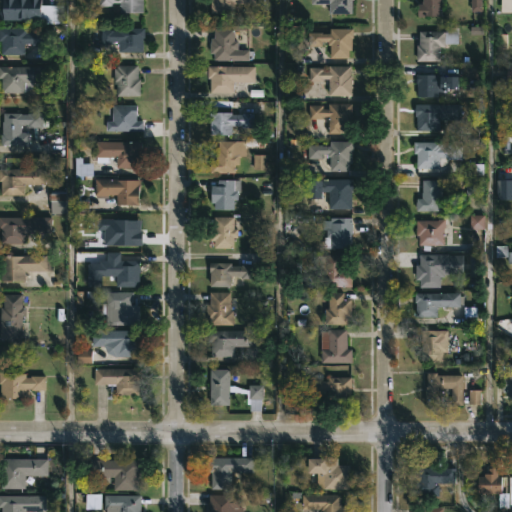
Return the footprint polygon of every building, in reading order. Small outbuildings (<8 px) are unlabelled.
[(0,0),(41,0),(41,4),(53,4),(53,22),(40,22),(40,20),(0,20),(0,0)] [(142,0),(142,12),(120,12),(120,3),(113,2),(112,6),(97,5),(97,0),(142,0)] [(255,0),(255,5),(233,4),(233,15),(210,14),(209,0),(255,0)] [(351,0),(351,13),(329,13),(329,3),(320,3),(320,8),(312,8),(311,0),(351,0)] [(441,0),(442,8),(441,8),(440,15),(417,16),(417,3),(421,3),(421,0),(441,0)] [(25,32),(31,32),(31,30),(45,30),(45,45),(24,43),(23,54),(0,53),(0,27),(25,28),(25,32)] [(233,30),(233,40),(237,40),(237,49),(249,49),(248,60),(214,59),(214,53),(209,52),(209,42),(210,42),(210,37),(214,37),(214,29),(215,29),(215,27),(233,27),(233,30)] [(353,28),(353,38),(351,38),(351,50),(348,50),(348,58),(330,57),(330,44),(327,44),(327,41),(320,41),(320,44),(308,44),(308,32),(330,33),(330,27),(353,28)] [(144,29),(142,53),(118,53),(118,43),(112,43),(112,45),(100,45),(100,30),(117,32),(117,29),(144,29)] [(440,60),(416,60),(416,45),(419,45),(419,30),(444,30),(444,46),(440,46),(440,60)] [(457,44),(457,32),(445,32),(445,44),(457,44)] [(221,64),(255,66),(254,81),(233,81),(233,92),(209,92),(209,78),(207,78),(207,65),(221,64)] [(34,81),(31,88),(24,92),(4,92),(4,81),(0,81),(0,65),(46,66),(45,82),(34,81)] [(350,70),(351,95),(328,95),(328,78),(322,78),(322,80),(308,80),(309,66),(323,66),(323,70),(328,70),(328,65),(350,65),(350,70)] [(136,67),(138,68),(137,80),(140,80),(140,95),(116,95),(116,83),(113,83),(113,69),(116,69),(116,66),(136,67)] [(440,73),(440,75),(458,75),(458,87),(448,87),(448,89),(440,89),(440,87),(437,87),(437,96),(417,96),(416,83),(415,83),(415,74),(440,73)] [(351,103),(351,131),(339,130),(339,133),(327,133),(328,116),(322,116),(322,118),(308,118),(308,104),(322,105),(322,108),(328,108),(328,103),(351,103)] [(461,103),(461,105),(465,105),(465,118),(461,118),(461,120),(439,120),(439,131),(414,131),(415,103),(461,103)] [(135,115),(135,119),(142,119),(142,130),(106,130),(106,121),(112,121),(112,104),(136,104),(135,115)] [(231,111),(231,114),(253,113),(253,127),(241,127),(241,125),(231,125),(231,134),(210,134),(210,121),(208,121),(208,111),(231,111)] [(42,112),(42,114),(48,114),(48,125),(42,125),(42,127),(26,127),(26,126),(23,126),(23,124),(20,124),(20,131),(28,131),(28,144),(0,144),(0,134),(2,134),(2,112),(20,112),(20,114),(42,112)] [(236,173),(211,172),(211,159),(214,159),(215,146),(217,146),(217,140),(245,140),(245,164),(236,164),(236,173)] [(352,140),(351,162),(348,162),(348,171),(329,170),(329,156),(327,156),(327,153),(321,153),(321,158),(307,158),(307,144),(329,145),(329,140),(352,140)] [(139,153),(139,168),(116,168),(116,156),(107,156),(107,162),(96,162),(95,141),(142,141),(142,153),(139,153)] [(452,142),(452,144),(461,145),(461,159),(447,159),(446,163),(439,166),(439,168),(416,168),(416,153),(412,153),(413,141),(452,142)] [(267,154),(252,155),(252,170),(267,170),(267,154)] [(75,176),(92,176),(92,163),(81,163),(81,158),(75,158),(75,176)] [(465,175),(482,175),(482,164),(465,164),(465,175)] [(0,168),(45,168),(45,172),(51,172),(51,181),(45,181),(45,184),(23,184),(23,195),(0,196),(0,168)] [(140,179),(138,205),(116,204),(116,196),(94,195),(94,178),(140,179)] [(239,180),(239,192),(236,192),(236,199),(233,199),(233,209),(213,209),(213,203),(210,202),(210,185),(217,185),(217,179),(239,180)] [(351,189),(350,209),(328,208),(328,192),(322,191),(322,197),(308,197),(308,179),(352,179),(352,189),(351,189)] [(438,179),(438,186),(442,186),(442,203),(440,203),(440,211),(416,211),(416,198),(418,198),(418,192),(422,192),(422,179),(438,179)] [(465,194),(483,195),(484,179),(465,179),(465,194)] [(511,200),(511,180),(496,180),(495,199),(511,200)] [(65,192),(65,213),(50,213),(49,192),(65,192)] [(484,229),(484,215),(469,215),(469,229),(484,229)] [(233,225),(233,228),(237,228),(237,237),(233,237),(233,248),(213,248),(213,240),(209,240),(209,226),(213,226),(213,216),(233,216),(233,225)] [(0,217),(51,217),(51,232),(24,232),(24,243),(0,243),(0,217)] [(351,218),(351,248),(323,248),(323,237),(325,237),(325,228),(330,228),(330,217),(351,218)] [(444,227),(443,245),(430,245),(430,250),(422,250),(422,245),(418,244),(418,235),(416,235),(416,220),(437,220),(437,218),(445,218),(445,227),(444,227)] [(141,245),(141,219),(96,219),(96,230),(103,230),(104,246),(141,245)] [(120,253),(120,260),(139,260),(139,286),(115,286),(116,276),(112,276),(112,280),(100,280),(100,287),(85,287),(86,262),(97,262),(97,260),(106,260),(106,251),(120,252),(120,253)] [(351,268),(350,288),(324,287),(324,286),(319,285),(319,280),(324,280),(325,254),(343,255),(343,268),(351,268)] [(448,261),(447,274),(443,274),(443,276),(440,276),(439,287),(419,287),(420,279),(416,279),(416,265),(420,265),(420,254),(448,254),(448,261)] [(2,281),(0,281),(1,256),(52,255),(51,271),(22,270),(22,281),(2,281)] [(230,262),(230,265),(252,264),(252,278),(230,276),(230,287),(209,286),(208,262),(230,262)] [(25,307),(25,317),(21,317),(21,342),(7,341),(7,339),(0,339),(0,307),(2,307),(3,297),(0,296),(0,289),(5,289),(4,294),(21,294),(21,307),(25,307)] [(230,298),(230,310),(233,310),(232,325),(209,324),(209,319),(205,319),(205,304),(209,304),(209,291),(230,292),(230,298)] [(133,295),(133,303),(131,303),(131,306),(139,306),(139,317),(129,317),(129,325),(105,325),(105,314),(101,314),(101,303),(106,304),(106,292),(134,292),(133,295)] [(343,293),(343,299),(351,299),(351,317),(347,317),(347,324),(324,324),(324,308),(328,308),(328,292),(343,292),(343,293)] [(460,292),(460,296),(463,296),(463,304),(460,304),(460,307),(436,307),(436,317),(414,317),(414,293),(460,292)] [(346,337),(345,349),(351,349),(351,363),(320,362),(321,330),(328,331),(328,329),(346,329),(346,337)] [(139,330),(139,357),(115,356),(107,351),(104,346),(91,346),(92,330),(139,330)] [(258,330),(258,346),(234,346),(234,357),(210,356),(210,342),(207,341),(207,330),(258,330)] [(443,352),(443,362),(421,361),(421,330),(448,330),(447,352),(443,352)] [(76,351),(77,364),(91,363),(91,351),(76,351)] [(511,364),(511,394),(502,394),(502,376),(508,376),(508,364),(511,364)] [(139,382),(138,395),(115,395),(115,385),(94,384),(94,368),(141,368),(141,382),(139,382)] [(228,405),(209,405),(209,369),(229,369),(228,405)] [(0,372),(1,372),(25,373),(25,377),(30,377),(30,375),(45,376),(45,390),(25,388),(25,391),(29,391),(29,398),(0,398),(0,372)] [(437,373),(437,374),(463,375),(463,405),(452,405),(452,388),(441,388),(441,406),(425,406),(427,372),(437,373)] [(345,393),(345,399),(331,398),(331,395),(305,395),(305,381),(327,381),(327,377),(351,377),(351,393),(345,393)] [(261,386),(248,385),(248,411),(261,412),(261,386)] [(480,390),(468,391),(468,405),(480,404),(480,390)] [(231,471),(231,489),(210,489),(211,473),(206,473),(206,457),(253,458),(252,472),(231,471)] [(24,488),(3,488),(3,458),(48,459),(47,475),(24,475),(24,488)] [(337,458),(337,465),(349,465),(348,489),(317,489),(317,473),(308,473),(308,458),(337,458)] [(135,461),(135,475),(139,475),(139,491),(113,491),(113,477),(92,477),(92,460),(135,461)] [(436,483),(436,484),(439,484),(439,496),(415,495),(415,480),(418,480),(418,468),(455,468),(455,483),(436,483)] [(498,468),(498,476),(502,476),(502,492),(508,493),(508,508),(498,508),(498,493),(478,494),(478,489),(476,489),(476,482),(478,482),(478,476),(484,476),(484,474),(488,474),(488,468),(498,468)] [(341,494),(341,506),(350,506),(350,511),(322,511),(322,509),(302,509),(302,494),(341,494)] [(0,511),(0,495),(45,495),(45,511),(23,511),(0,511)] [(140,504),(140,511),(106,511),(106,509),(104,509),(104,495),(140,495),(140,504)] [(238,495),(238,506),(243,506),(243,511),(207,511),(209,495),(238,495)]
